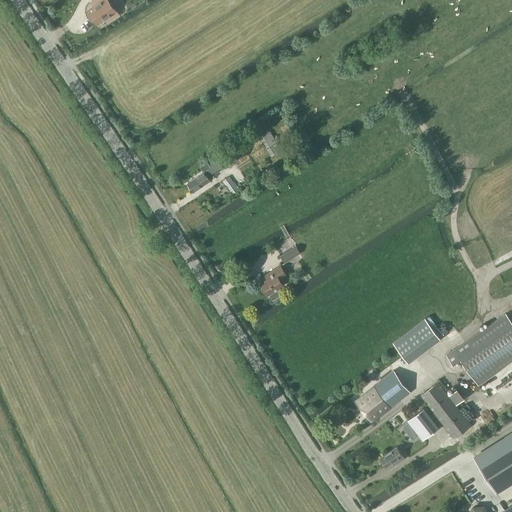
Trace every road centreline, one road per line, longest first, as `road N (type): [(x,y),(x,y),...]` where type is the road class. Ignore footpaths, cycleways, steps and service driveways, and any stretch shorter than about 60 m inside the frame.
road 1 (tertiary): [(356,511),(17,0)]
road 2 (track): [(413,396),(440,350),(481,321),(485,305),(482,280),(453,222),(458,194),(398,85)]
